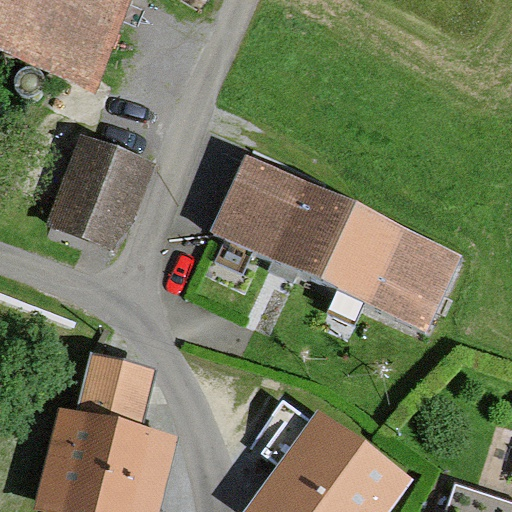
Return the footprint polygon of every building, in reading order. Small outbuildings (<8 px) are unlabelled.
[(0,0),(0,49),(102,86),(133,0),(0,0)] [(161,165),(108,144),(72,235),(125,255),(161,165)] [(466,255),(252,166),(218,246),(432,335),(466,255)] [(77,426),(136,439),(149,379),(91,366),(77,426)] [(161,511),(176,448),(136,439),(77,426),(68,424),(60,422),(39,511),(161,511)] [(338,425),(272,511),(401,511),(420,487),(338,425)]
